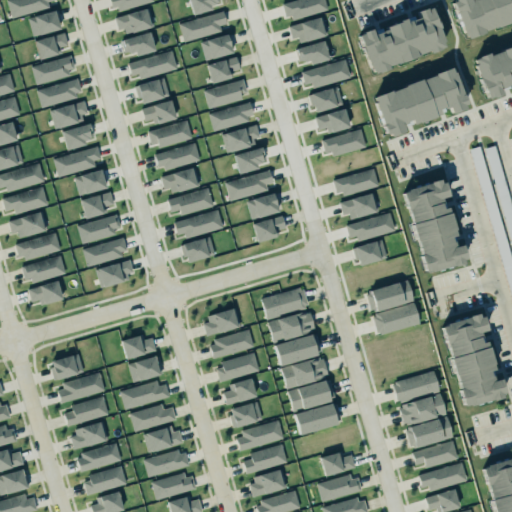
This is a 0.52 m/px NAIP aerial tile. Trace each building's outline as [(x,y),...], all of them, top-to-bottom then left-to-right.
[(4,0),(10,16),(47,5),(45,0),(4,0)] [(108,0),(111,11),(152,0),(108,0)] [(187,0),(213,0),(214,1),(209,3),(210,7),(191,13),(187,0)] [(279,2),(285,0),(322,0),(325,8),(290,18),(289,13),(283,15),(279,2)] [(449,0),(511,0),(511,17),(464,36),(449,0)] [(354,31),(367,66),(369,65),(371,71),(386,65),(385,63),(427,46),(428,49),(442,43),(440,39),(442,38),(429,3),(423,5),(423,4),(415,7),(417,14),(403,19),(401,15),(382,22),(383,26),(371,30),(369,24),(359,28),(359,29),(354,31)] [(112,15),(146,5),(152,24),(123,32),(122,27),(115,29),(112,15)] [(25,17),(32,15),(31,14),(53,7),(59,27),(31,35),(25,17)] [(221,9),(225,22),(217,24),(219,29),(182,40),(177,22),(221,9)] [(285,24),(319,14),(324,33),(297,40),(295,35),(289,37),(285,24)] [(31,38),(37,57),(54,53),(55,53),(59,51),(58,46),(66,43),(62,31),(51,34),(50,33),(31,38)] [(197,40),(204,38),(203,37),(225,31),(231,51),(203,59),(197,40)] [(121,38),(124,54),(134,52),(135,55),(153,51),(150,33),(121,38)] [(292,46),(321,38),(326,57),(308,62),(307,58),(302,60),(301,58),(296,60),(292,46)] [(472,61),(473,61),(472,56),(476,54),(475,53),(486,49),(487,52),(500,47),(499,46),(511,41),(511,83),(511,84),(510,81),(497,85),(499,91),(490,94),(490,93),(485,95),(481,84),(479,84),(476,74),(477,74),(472,61)] [(125,61),(170,49),(175,67),(137,77),(136,72),(129,74),(125,61)] [(68,53),(29,65),(34,83),(67,74),(65,68),(72,66),(68,53)] [(204,63),(222,57),(223,58),(234,55),(238,67),(230,70),(231,75),(210,82),(204,63)] [(298,70),(342,57),(347,75),(311,85),(309,81),(302,82),(298,70)] [(401,127),(388,132),(386,128),(383,130),(371,98),(372,97),(371,93),(388,86),(389,88),(402,83),(401,81),(418,75),(419,77),(432,71),(432,70),(448,64),(450,69),(451,69),(463,99),(459,100),(461,105),(448,110),(446,104),(441,106),(440,104),(436,105),(438,111),(410,122),(408,116),(404,118),(404,120),(399,122),(401,127)] [(0,74),(0,93),(12,90),(7,72),(0,74)] [(132,85),(135,84),(135,82),(162,75),(167,94),(140,101),(138,96),(135,96),(132,85)] [(34,89),(39,106),(74,96),(73,91),(78,90),(75,77),(34,89)] [(207,107),(246,97),(242,79),(202,89),(207,107)] [(305,93),(308,92),(307,91),(329,85),(329,86),(334,84),(339,101),(313,109),(311,104),(309,104),(305,93)] [(0,118),(18,113),(13,96),(0,99),(0,118)] [(139,107),(143,120),(150,117),(152,122),(174,116),(168,98),(139,107)] [(88,117),(83,100),(49,110),(54,127),(88,117)] [(206,112),(247,100),(251,113),(245,115),(246,119),(211,130),(206,112)] [(314,115),(317,131),(326,129),(326,132),(348,128),(344,109),(314,115)] [(144,130),(184,119),(190,137),(156,145),(155,141),(148,143),(144,130)] [(0,142),(15,140),(12,123),(0,124),(0,142)] [(65,149),(85,144),(84,139),(93,137),(89,123),(60,130),(65,149)] [(219,133),(222,132),(222,131),(242,125),(243,126),(253,123),(257,135),(251,137),(253,142),(247,143),(247,144),(228,150),(224,151),(219,133)] [(364,146),(360,129),(319,140),(324,157),(364,146)] [(199,159),(194,142),(153,154),(158,171),(199,159)] [(0,146),(9,144),(9,145),(15,143),(21,161),(0,167),(0,146)] [(51,158),(56,175),(93,164),(91,159),(98,157),(94,144),(51,158)] [(511,304),(467,147),(477,144),(511,266),(511,304)] [(511,251),(482,147),(492,144),(511,213),(511,251)] [(232,154),(238,173),(257,168),(256,163),(265,160),(261,146),(232,154)] [(0,173),(0,187),(4,186),(6,191),(43,181),(38,163),(0,173)] [(189,165),(169,171),(170,172),(158,175),(162,187),(168,185),(169,191),(197,183),(192,165),(190,166),(189,165)] [(71,176),(78,174),(77,173),(98,167),(104,185),(77,193),(71,176)] [(377,187),(373,170),(331,177),(334,194),(377,187)] [(224,180),(228,198),(272,188),(268,171),(224,180)] [(397,190),(404,188),(404,186),(426,179),(426,178),(437,175),(438,178),(442,177),(446,193),(439,196),(440,198),(445,197),(454,227),(452,227),(454,233),(453,234),(455,241),(460,240),(465,257),(462,258),(463,262),(427,272),(426,269),(421,271),(406,220),(409,219),(405,207),(403,208),(397,190)] [(0,196),(0,200),(3,209),(11,206),(13,212),(46,203),(40,184),(0,196)] [(166,198),(169,212),(178,210),(179,214),(212,206),(207,188),(166,198)] [(78,197),(96,192),(96,193),(107,190),(111,202),(103,204),(105,210),(83,216),(78,197)] [(336,201),(340,213),(346,211),(348,217),(373,209),(367,191),(336,201)] [(278,211),(273,193),(245,200),(250,219),(278,211)] [(6,219),(9,231),(15,230),(17,236),(45,228),(39,208),(17,215),(17,216),(6,219)] [(171,221),(215,208),(220,226),(183,236),(182,231),(175,233),(171,221)] [(74,224),(114,212),(118,225),(111,227),(113,232),(80,242),(74,224)] [(394,229),(389,212),(344,224),(349,241),(394,229)] [(251,222),(280,213),(284,226),(275,228),(277,234),(256,240),(251,222)] [(21,255),(15,256),(11,241),(53,229),(59,249),(22,260),(21,255)] [(177,243),(181,256),(184,255),(186,261),(213,253),(207,234),(177,243)] [(79,247),(84,266),(120,255),(119,250),(124,248),(121,235),(79,247)] [(349,247),(353,259),(356,258),(357,264),(385,256),(380,237),(352,245),(352,246),(349,247)] [(18,264),(58,253),(63,271),(30,281),(29,275),(22,277),(18,264)] [(92,267),(127,257),(131,270),(125,272),(126,278),(98,286),(92,267)] [(24,287),(28,301),(37,298),(38,303),(60,297),(54,278),(24,287)] [(404,278),(410,299),(371,310),(371,307),(367,308),(363,293),(366,292),(366,289),(404,278)] [(257,297),(297,285),(298,287),(301,286),(306,304),(303,305),(304,307),(264,320),(257,297)] [(372,312),(411,301),(417,322),(378,333),(377,330),(374,331),(370,316),(373,315),(372,312)] [(239,328),(236,310),(201,316),(204,334),(239,328)] [(272,341),(313,330),(308,310),(266,321),(272,341)] [(438,324),(443,322),(443,321),(465,315),(465,313),(475,310),(476,315),(480,314),(484,327),(476,329),(478,335),(481,334),(482,339),(483,339),(491,367),(487,368),(488,372),(490,372),(491,376),(498,375),(502,390),(499,391),(500,395),(467,404),(466,402),(460,404),(456,386),(457,385),(453,371),(451,371),(447,355),(448,354),(444,341),(443,341),(438,324)] [(205,343),(210,359),(253,346),(247,326),(209,336),(211,341),(205,343)] [(314,334),(318,349),(315,350),(316,353),(276,364),(270,343),(308,331),(309,335),(314,334)] [(119,338),(124,357),(153,349),(150,336),(142,338),(140,333),(119,338)] [(50,360),(55,379),(82,372),(77,353),(50,360)] [(213,364),(218,381),(258,370),(253,353),(213,364)] [(161,374),(155,355),(126,363),(132,382),(161,374)] [(320,356),(325,373),(322,374),(322,376),(283,387),(277,366),(317,355),(318,357),(320,356)] [(392,380),(431,369),(437,390),(397,402),(396,398),(394,399),(390,384),(393,383),(392,380)] [(104,391),(99,373),(55,385),(59,402),(104,391)] [(221,391),(225,404),(254,396),(249,377),(227,384),(229,389),(221,391)] [(155,378),(117,390),(122,408),(167,395),(163,382),(156,384),(155,378)] [(292,411),(334,399),(328,379),(286,390),(292,411)] [(436,392),(428,394),(427,394),(398,403),(399,405),(396,406),(401,422),(404,421),(404,423),(433,414),(434,415),(442,412),(436,392)] [(106,416),(103,397),(69,403),(71,411),(63,412),(65,424),(106,416)] [(231,426),(227,414),(230,413),(228,406),(249,400),(249,402),(254,400),(259,417),(231,426)] [(290,411),(330,400),(331,404),(334,403),(338,418),(335,419),(336,422),(296,434),(290,411)] [(0,420),(8,419),(5,401),(0,402),(0,420)] [(133,431),(174,419),(171,406),(162,409),(161,403),(128,413),(133,431)] [(402,429),(405,428),(404,425),(434,416),(434,417),(443,414),(450,435),(440,438),(440,437),(413,445),(413,446),(411,447),(410,444),(407,445),(402,429)] [(238,450),(282,439),(278,421),(234,432),(238,450)] [(0,422),(0,442),(13,439),(10,426),(4,428),(3,422),(0,422)] [(107,440),(102,422),(67,431),(72,449),(107,440)] [(147,452),(179,443),(174,424),(141,433),(147,452)] [(413,463),(409,451),(449,439),(455,456),(423,466),(421,460),(413,463)] [(120,460),(115,442),(74,455),(79,472),(120,460)] [(248,452),(250,458),(241,460),(244,473),(286,462),(281,443),(248,452)] [(0,448),(0,467),(21,462),(17,450),(9,452),(7,446),(0,448)] [(492,511),(477,459),(483,457),(482,456),(505,449),(505,448),(511,446),(511,511),(492,511)] [(146,476),(188,466),(183,448),(142,459),(146,476)] [(323,475),(353,468),(350,454),(342,456),(341,451),(319,457),(323,475)] [(414,473),(460,460),(465,479),(427,491),(425,485),(418,487),(414,473)] [(81,481),(85,493),(124,482),(119,464),(86,473),(87,479),(81,481)] [(0,473),(19,467),(25,486),(0,493),(0,473)] [(279,467),(284,486),(250,496),(246,483),(252,481),(251,475),(279,467)] [(154,499),(194,489),(190,471),(150,481),(154,499)] [(319,500),(360,492),(356,474),(316,482),(319,500)] [(116,488),(122,509),(110,511),(89,511),(87,503),(94,501),(93,495),(116,488)] [(435,508),(436,511),(440,511),(458,507),(453,488),(423,497),(427,510),(435,508)] [(287,511),(299,510),(295,491),(255,499),(257,511),(287,511)] [(25,499),(24,494),(0,499),(0,511),(29,511),(35,511),(32,497),(25,499)] [(168,511),(192,511),(200,510),(196,497),(188,500),(187,494),(165,500),(168,511)] [(320,511),(319,506),(354,496),(355,500),(361,498),(365,511),(361,511),(320,511)]
